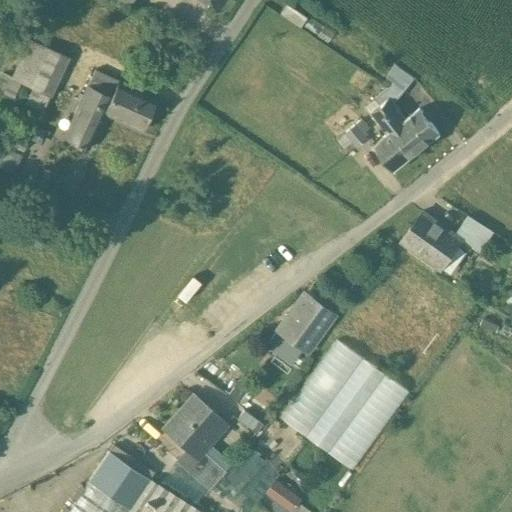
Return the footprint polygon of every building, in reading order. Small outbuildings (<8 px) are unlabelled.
[(306,17),(286,3),(279,13),(299,26),(306,17)] [(67,58),(29,41),(12,78),(20,81),(33,87),(48,94),(50,95),(67,58)] [(415,76),(396,63),(388,75),(396,81),(374,98),(375,100),(379,104),(388,96),(393,102),(415,77),(415,76)] [(118,81),(94,70),(87,85),(111,96),(118,82),(118,81)] [(12,78),(1,73),(0,75),(0,91),(13,97),(20,81),(12,78)] [(154,98),(118,82),(111,96),(104,112),(141,129),(154,98)] [(85,85),(62,137),(88,149),(104,112),(111,96),(87,85),(85,85)] [(48,94),(33,87),(26,103),(41,110),(48,94)] [(393,102),(388,96),(379,104),(397,126),(406,118),(393,102)] [(379,104),(375,100),(365,108),(387,134),(397,126),(379,104)] [(406,118),(397,126),(417,151),(440,133),(419,108),(406,118)] [(369,130),(361,120),(355,124),(363,135),(369,130)] [(363,135),(355,124),(344,133),(355,147),(366,139),(363,135)] [(417,151),(397,126),(387,134),(373,145),(394,170),(417,151)] [(21,156),(0,146),(0,166),(11,172),(13,173),(21,156)] [(0,166),(0,179),(5,182),(11,172),(0,166)] [(455,234),(422,211),(401,239),(442,268),(462,240),(463,239),(455,234)] [(493,231),(468,215),(455,234),(463,239),(462,240),(479,252),(493,231)] [(304,293),(278,329),(306,350),(332,314),(304,293)] [(335,340),(279,418),(304,436),(360,359),(335,340)] [(360,359),(304,436),(328,453),(384,376),(360,359)] [(236,400),(249,385),(221,361),(208,376),(236,400)] [(384,376),(328,453),(352,471),(408,393),(384,376)] [(226,424),(193,394),(163,427),(189,450),(178,461),(208,488),(224,470),(202,451),(226,424)] [(263,423),(244,408),(236,419),(256,433),(263,423)] [(141,432),(131,445),(154,464),(164,452),(141,432)] [(157,511),(170,492),(108,450),(66,511),(157,511)] [(289,511),(300,499),(272,478),(262,492),(288,511),(289,511)] [(288,511),(262,492),(247,511),(248,511),(288,511)] [(172,493),(159,511),(181,511),(187,504),(172,493)]
